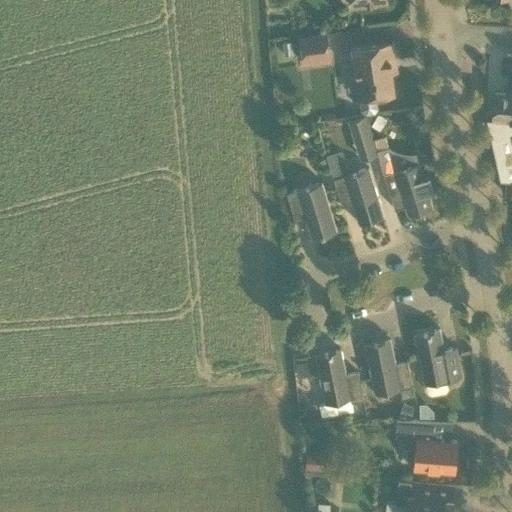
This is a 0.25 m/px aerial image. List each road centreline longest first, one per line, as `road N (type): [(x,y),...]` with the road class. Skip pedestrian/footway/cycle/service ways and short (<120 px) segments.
road 1 (residential): [(487,312),(332,339),(322,335),(317,311),(319,274),(472,223)]
road 2 (residential): [(472,223),(443,32)]
road 3 (residential): [(489,511),(493,383)]
